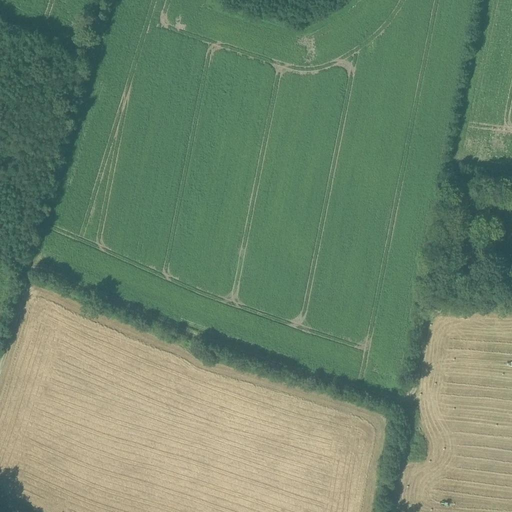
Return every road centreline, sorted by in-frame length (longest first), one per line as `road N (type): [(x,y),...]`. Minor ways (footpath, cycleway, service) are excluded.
road 1 (track): [(511,307),(431,309),(415,389),(404,401),(247,355),(29,267)]
road 2 (track): [(29,267),(115,0)]
